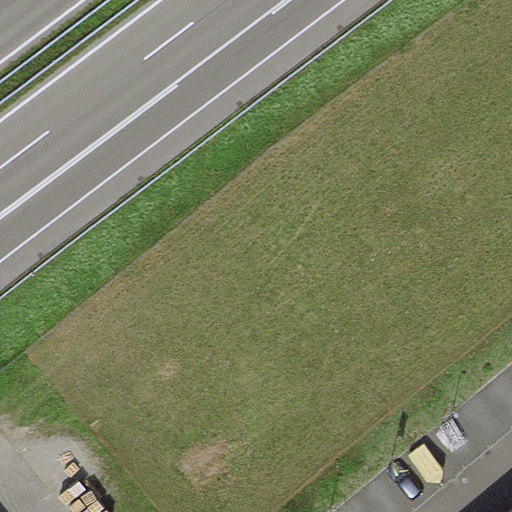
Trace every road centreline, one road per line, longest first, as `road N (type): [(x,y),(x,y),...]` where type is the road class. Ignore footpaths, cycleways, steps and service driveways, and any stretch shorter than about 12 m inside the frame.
road 1 (motorway): [(0,206),(180,33)]
road 2 (motorway): [(0,169),(180,33)]
